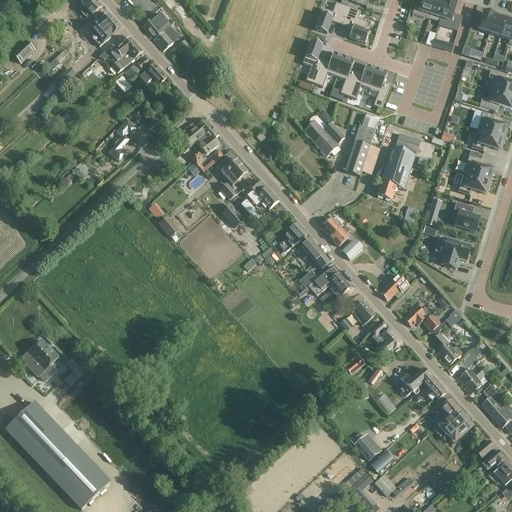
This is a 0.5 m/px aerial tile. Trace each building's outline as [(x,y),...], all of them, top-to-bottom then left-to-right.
[(49,5),(44,0),(24,0),(39,15),(49,5)] [(87,0),(82,5),(93,17),(102,8),(94,0),(87,0)] [(126,0),(126,1),(137,13),(138,11),(143,8),(137,1),(138,0),(126,0)] [(356,0),(355,5),(361,6),(367,8),(369,2),(379,5),(380,0),(356,0)] [(429,21),(435,0),(423,0),(422,6),(416,4),(412,16),(429,21)] [(445,2),(437,0),(435,0),(429,21),(431,16),(440,20),(446,2),(445,2)] [(454,15),(457,5),(446,2),(440,20),(451,23),(448,30),(458,33),(462,18),(454,15)] [(323,10),(315,31),(327,35),(331,23),(342,27),(348,9),(336,4),(332,14),(323,10)] [(348,9),(342,27),(352,31),(349,39),(365,45),(369,33),(365,32),(368,24),(358,21),(361,14),(348,9)] [(489,35),(495,17),(484,14),(479,31),(489,35)] [(121,29),(109,15),(100,23),(87,34),(100,48),(112,37),(121,29)] [(144,27),(143,28),(145,31),(154,41),(163,33),(170,27),(160,15),(157,17),(152,21),(144,27)] [(495,18),(495,17),(489,35),(500,38),(505,21),(495,18)] [(509,45),(511,34),(511,22),(505,21),(500,38),(510,41),(508,45),(509,45)] [(164,53),(173,45),(169,41),(176,35),(170,28),(154,42),(164,53)] [(33,33),(29,29),(15,42),(19,47),(33,33)] [(116,51),(111,56),(117,63),(123,59),(122,58),(136,45),(131,39),(130,39),(123,45),(122,46),(119,49),(116,51)] [(433,43),(432,48),(439,50),(441,42),(434,40),(433,43)] [(179,47),(177,48),(188,60),(196,54),(185,41),(179,47)] [(26,42),(11,56),(21,66),(36,52),(26,42)] [(311,42),(303,65),(311,68),(306,83),(315,86),(324,62),(318,59),(323,46),(311,42)] [(117,63),(111,69),(117,76),(134,61),(135,59),(143,53),(136,46),(136,45),(122,58),(123,59),(117,63)] [(474,52),(472,60),(480,62),(482,54),(474,52)] [(201,54),(198,57),(203,63),(206,60),(201,54)] [(324,62),(315,86),(323,89),(328,75),(337,78),(344,58),(333,55),(330,64),(324,62)] [(146,58),(138,65),(143,70),(151,63),(146,58)] [(344,58),(337,78),(345,81),(340,95),(348,98),(357,74),(351,72),(355,62),(344,58)] [(58,63),(56,60),(48,68),(52,73),(60,65),(58,63)] [(167,78),(155,65),(147,72),(148,73),(140,79),(146,86),(154,80),(160,86),(167,78)] [(357,74),(348,98),(356,101),(361,87),(370,91),(377,71),(367,67),(363,76),(357,74)] [(377,71),(370,91),(378,94),(374,107),(382,110),(391,86),(384,84),(388,74),(377,71)] [(491,71),(489,78),(493,79),(490,90),(511,97),(511,84),(506,82),(508,77),(491,71)] [(57,79),(45,90),(51,98),(52,99),(58,93),(65,87),(71,81),(63,72),(57,79)] [(73,72),(68,76),(71,80),(76,75),(73,72)] [(123,78),(116,84),(126,96),(133,90),(123,78)] [(482,100),(480,107),(496,113),(498,106),(511,110),(511,108),(511,97),(490,90),(486,102),(482,100)] [(330,97),(343,102),(344,98),(338,96),(332,93),(330,97)] [(249,109),(244,114),(249,119),(254,114),(249,109)] [(44,113),(41,116),(47,123),(50,120),(44,113)] [(483,113),(477,132),(504,140),(507,130),(506,130),(507,128),(499,125),(493,124),(495,117),(483,113)] [(66,114),(60,121),(64,125),(70,118),(66,114)] [(360,128),(345,174),(360,179),(362,174),(371,177),(380,151),(370,148),(375,133),(378,124),(379,121),(364,116),(361,124),(360,128)] [(314,144),(327,158),(331,155),(334,158),(340,152),(337,149),(338,148),(336,147),(344,140),(331,125),(324,131),(321,127),(324,125),(318,118),(314,118),(312,119),(309,123),(309,125),(311,127),(304,133),(312,141),(315,143),(314,144)] [(152,120),(145,128),(153,135),(160,128),(152,120)] [(206,121),(205,121),(196,128),(192,124),(180,137),(191,149),(197,144),(200,147),(202,145),(199,141),(213,129),(206,121)] [(109,154),(111,156),(119,163),(126,155),(121,151),(129,141),(125,137),(128,133),(130,136),(136,130),(127,122),(117,134),(122,139),(109,154)] [(206,158),(208,156),(220,146),(216,141),(215,142),(214,141),(219,136),(213,129),(199,141),(202,145),(200,147),(203,151),(192,160),(203,174),(206,172),(200,165),(202,158),(201,156),(203,154),(206,158)] [(477,132),(472,150),(484,154),(486,148),(499,152),(500,149),(501,149),(504,140),(477,132)] [(443,134),(441,141),(452,145),(454,138),(443,134)] [(400,135),(396,148),(417,154),(420,141),(400,135)] [(433,139),(431,144),(442,148),(444,143),(433,139)] [(415,156),(393,149),(377,197),(392,202),(396,188),(404,190),(415,156)] [(218,150),(213,155),(218,161),(224,156),(218,150)] [(469,157),(464,176),(491,184),(494,174),(492,174),(493,172),(480,168),(482,161),(469,157)] [(236,160),(229,166),(221,173),(233,186),(240,179),(248,173),(236,160)] [(432,162),(428,160),(423,176),(427,178),(432,162)] [(73,173),(71,175),(74,177),(75,176),(81,181),(89,173),(87,171),(89,170),(82,163),(72,172),(73,173)] [(201,172),(201,171),(194,164),(190,168),(187,170),(194,178),(201,172)] [(70,176),(65,181),(62,184),(65,187),(68,184),(73,178),(70,176)] [(464,176),(458,194),(471,197),(472,192),(486,196),(486,193),(488,193),(491,184),(464,176)] [(267,188),(265,190),(258,181),(250,187),(264,203),(268,208),(270,210),(279,202),(267,188)] [(221,191),(230,201),(231,200),(235,197),(236,196),(227,185),(221,191)] [(134,188),(133,199),(141,200),(143,189),(134,188)] [(433,200),(426,225),(434,228),(438,216),(441,203),(433,200)] [(457,204),(455,211),(459,213),(455,227),(476,233),(480,218),(467,214),(469,208),(457,204)] [(231,206),(221,215),(235,230),(245,222),(231,206)] [(347,217),(341,223),(346,228),(352,223),(347,217)] [(160,225),(171,239),(179,232),(167,218),(160,225)] [(332,221),(322,230),(332,241),(342,232),(332,221)] [(284,257),(308,236),(297,224),(289,231),(291,232),(286,236),(291,242),(289,244),(286,240),(279,246),(284,250),(281,253),(284,257)] [(425,227),(423,235),(435,238),(437,231),(425,227)] [(346,228),(342,232),(332,241),(339,248),(348,239),(346,236),(350,232),(346,228)] [(472,247),(447,239),(442,256),(444,257),(441,267),(456,272),(459,261),(467,264),(472,247)] [(310,240),(302,246),(302,247),(313,259),(321,253),(310,240)] [(342,253),(350,262),(362,250),(355,242),(342,253)] [(321,253),(313,259),(322,271),(327,267),(328,268),(332,266),(321,253)] [(259,256),(255,261),(259,265),(263,261),(259,256)] [(333,268),(309,288),(315,296),(332,283),(342,295),(351,288),(339,275),(338,275),(333,268)] [(386,290),(380,295),(387,302),(388,302),(394,296),(397,300),(408,289),(398,278),(392,284),(386,290)] [(292,289),(298,295),(303,290),(304,291),(307,288),(303,283),(299,286),(297,284),(292,289)] [(442,299),(437,303),(445,312),(450,307),(442,299)] [(293,302),(288,306),(292,311),(297,307),(293,302)] [(375,316),(364,304),(353,313),(364,326),(375,316)] [(418,327),(422,323),(431,333),(440,326),(433,317),(430,320),(426,315),(424,317),(416,308),(410,313),(411,314),(404,321),(411,329),(416,324),(418,327)] [(333,319),(329,323),(334,328),(338,325),(333,319)] [(394,351),(402,344),(390,330),(388,332),(386,334),(384,331),(385,329),(381,324),(371,333),(376,339),(380,335),(386,343),(379,348),(387,357),(393,351),(394,351)] [(434,332),(427,338),(431,342),(438,336),(434,332)] [(453,351),(447,345),(440,336),(432,342),(438,349),(439,348),(441,350),(437,354),(449,367),(462,355),(455,348),(453,351)] [(27,354),(45,373),(60,359),(41,341),(27,354)] [(474,352),(471,354),(478,364),(482,362),(486,359),(478,349),(474,352)] [(357,356),(343,367),(351,377),(365,366),(357,356)] [(495,369),(487,376),(492,382),(500,375),(495,369)] [(82,370),(79,377),(85,379),(88,372),(82,370)] [(377,370),(368,384),(373,387),(382,374),(377,370)] [(400,390),(406,396),(407,398),(412,393),(415,397),(419,393),(416,390),(423,384),(431,377),(424,370),(411,381),(406,376),(400,381),(405,386),(400,390)] [(478,384),(485,378),(479,371),(472,377),(469,372),(467,374),(460,380),(472,395),(479,389),(481,387),(478,384)] [(446,394),(431,377),(423,384),(438,401),(446,394)] [(489,400),(482,407),(493,419),(500,412),(505,407),(507,405),(491,387),(483,394),(489,400)] [(441,419),(436,424),(437,426),(436,427),(436,428),(449,417),(450,417),(459,409),(451,400),(442,408),(446,413),(440,418),(441,419)] [(81,511),(111,483),(35,403),(5,431),(81,511)] [(500,412),(493,419),(502,430),(508,425),(510,423),(511,425),(511,411),(507,405),(505,407),(500,412)] [(449,417),(436,428),(437,429),(435,432),(436,433),(436,434),(445,443),(448,441),(452,445),(473,425),(459,409),(450,417),(449,417)] [(174,419),(179,425),(186,420),(181,414),(174,419)] [(367,435),(354,447),(369,463),(382,452),(367,435)] [(484,444),(476,450),(474,452),(481,460),(495,448),(489,442),(485,445),(484,444)] [(494,474),(502,482),(505,486),(510,483),(511,480),(511,466),(506,460),(506,461),(503,458),(503,457),(498,451),(482,466),(487,471),(488,471),(495,465),(498,468),(497,469),(498,470),(494,474)] [(393,461),(385,452),(370,466),(377,475),(393,461)] [(349,489),(347,491),(366,511),(377,511),(380,510),(376,506),(363,492),(373,483),(361,470),(357,474),(353,478),(348,482),(352,487),(349,489)] [(375,485),(386,499),(396,490),(384,477),(375,485)] [(397,490),(402,496),(413,487),(414,489),(419,486),(416,482),(414,484),(409,479),(397,490)]
